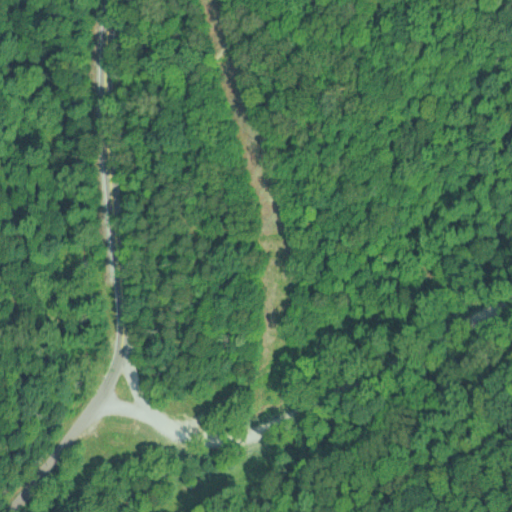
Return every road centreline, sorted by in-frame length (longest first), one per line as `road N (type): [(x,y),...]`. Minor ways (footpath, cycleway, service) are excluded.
road 1 (tertiary): [(511,290),(247,434),(211,435),(97,406),(2,511)]
road 2 (tertiary): [(110,0),(124,408)]
